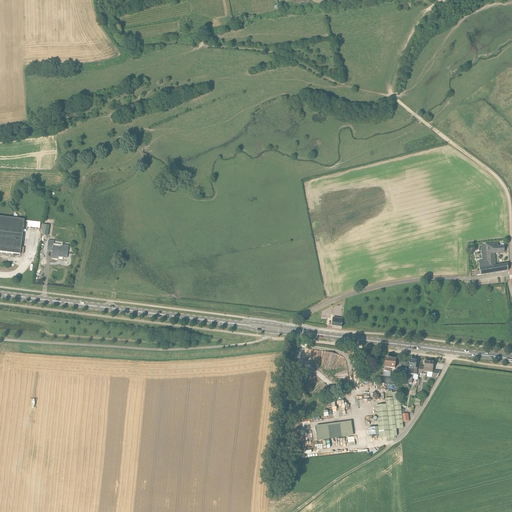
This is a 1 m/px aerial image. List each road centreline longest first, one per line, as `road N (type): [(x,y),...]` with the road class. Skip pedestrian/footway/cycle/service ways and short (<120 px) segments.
road 1 (track): [(395,97),(249,48),(121,45),(101,10)]
road 2 (unclassified): [(0,339),(170,349),(243,344),(275,331)]
road 3 (primary): [(243,324),(0,294)]
road 4 (unclassified): [(511,272),(390,283),(346,294),(287,326)]
road 5 (track): [(395,97),(501,181),(510,239)]
road 6 (primary): [(451,350),(314,333)]
road 7 (track): [(393,442),(293,511)]
